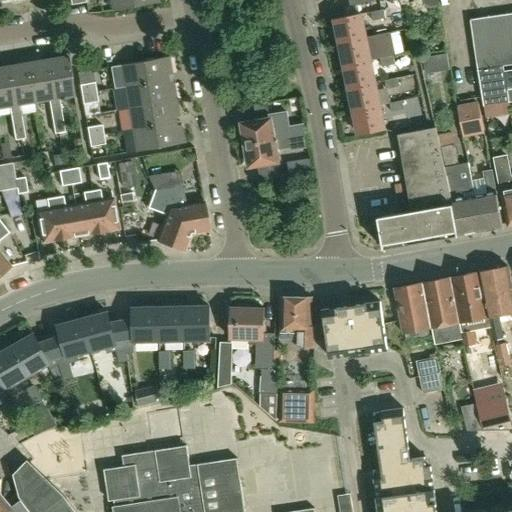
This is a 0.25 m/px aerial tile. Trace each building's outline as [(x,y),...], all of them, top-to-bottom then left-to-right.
[(159,2),(158,0),(110,0),(112,10),(159,2)] [(385,18),(383,10),(371,12),(373,21),(385,18)] [(491,68),(511,64),(511,13),(471,20),(478,69),(491,68)] [(366,37),(361,14),(335,19),(340,42),(366,37)] [(370,60),(380,58),(392,56),(404,53),(399,31),(366,38),(366,37),(340,42),(344,65),(370,60)] [(434,71),(432,55),(423,56),(426,72),(434,71)] [(59,98),(74,96),(67,56),(47,59),(55,105),(50,106),(52,120),(62,118),(59,98)] [(392,56),(380,58),(382,67),(394,65),(392,56)] [(172,74),(170,65),(169,57),(165,58),(121,65),(125,87),(168,80),(167,75),(172,74)] [(50,106),(55,105),(47,59),(27,63),(34,102),(49,100),(50,106)] [(375,83),(371,65),(370,60),(344,65),(349,88),(375,83)] [(20,104),(34,102),(27,63),(8,66),(15,111),(10,112),(13,126),(23,124),(20,104)] [(10,112),(15,111),(8,66),(0,67),(0,107),(9,106),(10,112)] [(481,87),(494,85),(491,68),(478,69),(481,87)] [(399,87),(398,78),(385,81),(387,89),(399,87)] [(169,84),(168,80),(125,87),(128,108),(176,100),(173,83),(169,84)] [(80,85),(82,95),(97,92),(95,82),(80,85)] [(379,105),(375,83),(349,88),(353,110),(379,105)] [(494,85),(481,87),(483,99),(495,97),(494,85)] [(101,114),(97,92),(82,95),(85,116),(101,114)] [(179,117),(176,100),(128,108),(132,130),(175,123),(174,118),(179,117)] [(404,109),(402,101),(389,104),(391,112),(404,109)] [(268,110),(267,104),(267,102),(253,105),(253,106),(254,113),(268,110)] [(479,102),(458,106),(463,133),(484,130),(479,102)] [(384,129),(379,105),(353,110),(358,134),(384,129)] [(124,127),(125,114),(106,113),(106,127),(124,127)] [(54,134),(65,132),(62,118),(52,120),(54,134)] [(290,137),(288,128),(275,130),(274,125),(272,126),(271,119),(242,124),(246,145),(290,137)] [(175,127),(175,123),(132,130),(136,152),(183,144),(180,126),(175,127)] [(15,141),(26,139),(23,124),(13,126),(15,141)] [(88,137),(102,135),(101,125),(86,128),(88,137)] [(378,217),(383,249),(459,236),(454,204),(452,204),(436,127),(398,134),(412,211),(378,217)] [(104,144),(102,135),(88,137),(90,146),(104,144)] [(276,154),(280,154),(279,149),(290,147),(290,149),(307,146),(305,135),(290,137),(246,145),(250,166),(278,161),(276,154)] [(481,232),(475,196),(468,162),(459,164),(454,144),(441,147),(448,176),(453,201),(454,201),(460,236),(481,232)] [(63,165),(61,154),(52,156),(54,166),(63,165)] [(135,190),(152,188),(148,159),(119,163),(121,178),(133,176),(135,190)] [(312,171),(310,160),(293,163),(295,174),(312,171)] [(13,163),(0,165),(0,178),(15,175),(13,163)] [(49,185),(48,163),(32,164),(33,186),(49,185)] [(108,177),(106,163),(97,164),(99,179),(108,177)] [(68,170),(71,184),(80,182),(77,168),(68,170)] [(487,193),(475,196),(481,232),(503,228),(492,168),(483,170),(487,193)] [(62,186),(71,184),(68,170),(59,171),(62,186)] [(511,176),(510,176),(509,170),(497,172),(508,227),(511,225),(511,176)] [(16,188),(15,179),(16,179),(15,175),(0,178),(0,190),(15,188),(16,188)] [(25,177),(16,179),(15,179),(16,188),(15,188),(16,194),(27,192),(25,177)] [(208,230),(204,202),(176,206),(173,186),(155,190),(190,233),(208,230)] [(119,228),(114,197),(102,199),(100,190),(93,191),(100,232),(119,228)] [(190,233),(155,190),(148,208),(166,214),(156,240),(183,251),(190,233)] [(100,232),(93,191),(83,193),(85,202),(75,204),(81,235),(100,232)] [(132,201),(131,193),(119,195),(121,203),(132,201)] [(63,197),(62,197),(55,198),(62,238),(81,235),(75,204),(65,205),(63,197)] [(62,238),(55,198),(35,201),(42,242),(62,238)] [(0,274),(10,266),(0,253),(0,239),(9,233),(0,221),(0,274)] [(511,312),(511,285),(508,266),(480,272),(491,328),(493,341),(504,339),(499,316),(511,312)] [(491,328),(480,272),(451,278),(460,323),(465,346),(476,344),(473,331),(491,328)] [(460,323),(451,278),(423,283),(432,328),(460,323)] [(432,328),(423,283),(395,289),(404,334),(432,328)] [(282,297),(282,300),(281,332),(298,332),(297,347),(315,348),(316,326),(311,326),(312,297),(282,297)] [(324,310),(331,357),(338,356),(350,354),(387,349),(387,346),(380,302),(332,309),(324,310)] [(209,338),(208,307),(183,308),(184,339),(209,338)] [(159,340),(159,308),(133,309),(134,320),(122,322),(127,354),(128,354),(133,353),(131,343),(135,342),(134,340),(159,340)] [(184,339),(183,308),(159,308),(159,340),(184,339)] [(265,309),(232,308),(231,339),(233,339),(232,343),(221,342),(220,388),(232,384),(233,349),(249,350),(249,344),(257,345),(256,369),(262,369),(261,394),(279,394),(281,362),(274,362),(275,334),(264,333),(265,309)] [(127,354),(122,322),(110,324),(107,313),(83,319),(91,351),(107,346),(109,354),(117,351),(120,362),(129,361),(128,354),(127,354)] [(62,337),(51,341),(57,356),(66,353),(67,357),(91,351),(83,319),(59,326),(62,337)] [(57,356),(51,341),(40,345),(34,335),(12,347),(28,376),(50,363),(48,360),(57,356)] [(511,364),(507,343),(497,345),(501,366),(511,364)] [(28,376),(12,347),(0,354),(0,375),(7,388),(28,376)] [(171,369),(171,351),(160,351),(161,369),(171,369)] [(195,351),(185,351),(185,369),(195,369),(195,351)] [(445,389),(438,357),(417,362),(420,375),(424,394),(445,389)] [(57,426),(35,385),(26,390),(40,416),(28,422),(36,436),(57,426)] [(162,401),(158,386),(136,391),(140,406),(162,401)] [(314,390),(280,390),(280,422),(314,423),(314,390)] [(22,413),(14,397),(4,403),(13,418),(22,413)] [(484,431),(478,404),(461,407),(468,431),(484,431)] [(511,511),(504,511),(438,511),(431,467),(427,467),(425,457),(411,459),(403,408),(397,409),(381,411),(378,412),(375,412),(383,468),(374,469),(375,472),(376,480),(380,511),(511,511)] [(511,430),(511,415),(510,408),(482,414),(486,431),(511,430)] [(25,434),(16,419),(3,428),(13,442),(25,434)] [(316,511),(315,507),(283,511),(245,511),(238,458),(190,465),(187,445),(122,455),(124,466),(103,469),(108,500),(114,499),(115,511),(316,511)] [(19,470),(14,471),(13,472),(21,497),(22,499),(13,506),(0,489),(0,511),(75,511),(65,497),(50,482),(28,461),(19,470)] [(352,511),(350,493),(337,496),(339,511),(352,511)]
